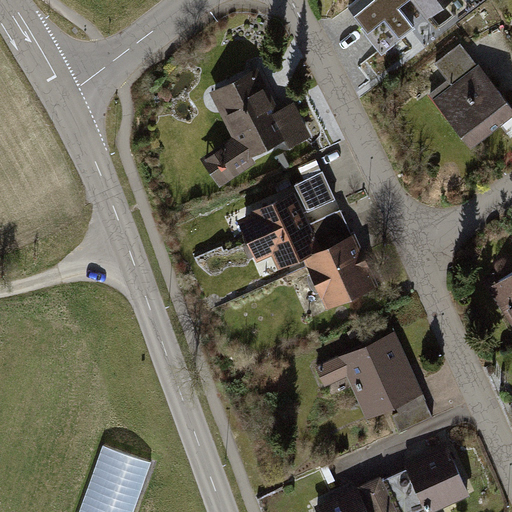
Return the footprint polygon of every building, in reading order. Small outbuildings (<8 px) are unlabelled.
[(360,0),(349,9),(382,50),(417,23),(429,38),(477,0),(360,0)] [(511,115),(483,81),(442,115),(482,163),(511,138),(511,115)] [(260,84),(223,103),(247,149),(211,167),(228,200),(316,155),(296,117),(281,125),(260,84)] [(293,191),(240,214),(265,273),(302,258),(319,250),(293,191)] [(319,250),(302,258),(327,311),(380,286),(356,233),(319,250)] [(511,292),(499,300),(511,322),(511,292)] [(401,350),(353,370),(377,428),(425,408),(401,350)] [(103,447),(80,511),(141,511),(158,466),(103,447)] [(457,460),(422,476),(438,511),(464,511),(478,506),(457,460)] [(398,511),(390,488),(326,511),(398,511)]
